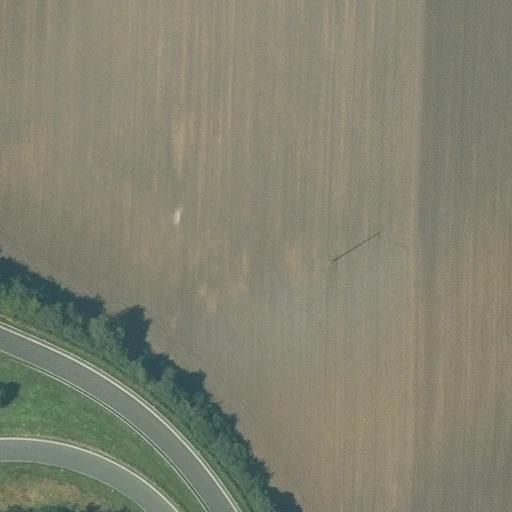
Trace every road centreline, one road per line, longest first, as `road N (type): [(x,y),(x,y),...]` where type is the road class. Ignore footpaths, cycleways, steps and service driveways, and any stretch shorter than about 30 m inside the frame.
road 1 (motorway): [(220,511),(200,480),(127,407),(0,340)]
road 2 (motorway): [(0,449),(90,463),(162,511)]
